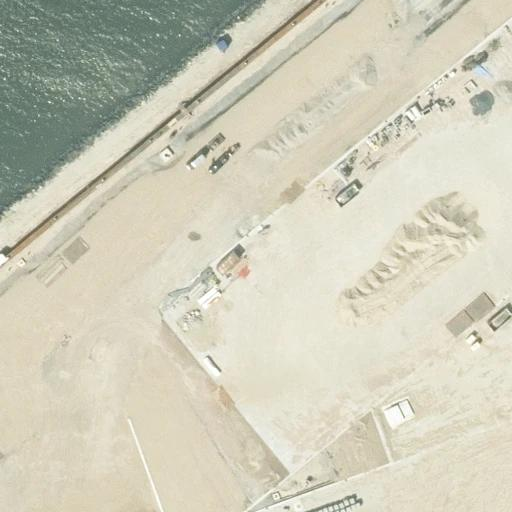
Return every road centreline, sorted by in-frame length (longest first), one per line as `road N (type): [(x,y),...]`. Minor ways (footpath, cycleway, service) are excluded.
road 1 (unknown): [(100,217),(251,101),(372,55),(416,58),(440,72),(463,109),(511,258)]
road 2 (unknown): [(100,217),(196,511)]
road 3 (unknown): [(0,297),(100,217)]
